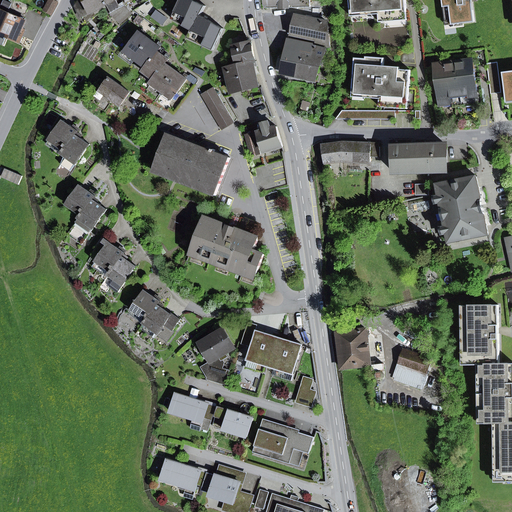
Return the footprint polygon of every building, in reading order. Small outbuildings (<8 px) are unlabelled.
[(54,0),(50,0),(44,11),(52,15),(59,3),(54,0)] [(111,13),(121,8),(119,5),(116,0),(81,0),(77,6),(81,16),(106,3),(108,6),(110,11),(111,13)] [(180,0),(172,19),(192,30),(201,16),(206,6),(192,0),(180,0)] [(266,0),(267,8),(311,7),(310,0),(266,0)] [(349,0),(350,8),(361,7),(362,13),(374,12),(374,15),(379,14),(379,22),(384,22),(384,19),(396,18),(396,13),(407,12),(405,0),(349,0)] [(453,25),(475,22),(473,2),(472,0),(443,0),(444,7),(450,7),(453,25)] [(111,14),(115,19),(127,8),(125,5),(121,8),(111,13),(111,14)] [(374,12),(362,13),(361,7),(350,8),(351,16),(374,15),(374,12)] [(446,25),(453,25),(450,7),(444,7),(446,25)] [(27,21),(23,19),(24,18),(22,17),(22,18),(0,8),(0,42),(4,45),(7,37),(20,42),(26,29),(24,28),(27,21)] [(127,8),(115,19),(119,24),(131,13),(127,8)] [(384,22),(407,20),(407,12),(396,13),(396,18),(384,19),(384,22)] [(224,29),(201,16),(192,30),(187,38),(214,50),(224,29)] [(319,45),(330,48),(328,23),(296,16),(292,36),(319,41),(319,45)] [(136,60),(151,40),(140,32),(125,52),(136,60)] [(291,39),(289,50),(304,53),(313,56),(316,46),(313,44),(291,39)] [(159,52),(161,48),(151,40),(136,60),(147,68),(159,52)] [(238,64),(238,65),(256,60),(251,41),(249,42),(233,46),(238,64)] [(323,61),(327,49),(316,46),(313,56),(304,53),(298,75),(316,79),(320,60),(323,61)] [(132,66),(136,60),(125,52),(123,50),(119,56),(132,66)] [(279,57),(276,70),(298,75),(304,53),(289,50),(287,59),(279,57)] [(144,72),(154,79),(166,64),(169,59),(159,52),(147,68),(144,72)] [(400,67),(384,66),(384,58),(366,57),(366,59),(355,58),(353,89),(364,90),(364,95),(375,96),(375,99),(380,99),(380,107),(385,107),(385,104),(397,105),(397,100),(408,101),(411,70),(400,69),(400,67)] [(475,80),(476,79),(476,78),(474,58),(455,61),(454,63),(451,64),(448,64),(447,62),(434,63),(439,107),(453,105),(464,104),(464,105),(479,103),(480,99),(479,90),(476,88),(475,85),(475,81),(475,80)] [(259,86),(254,67),(258,66),(257,61),(256,61),(256,60),(238,65),(238,64),(227,67),(233,92),(259,86)] [(151,83),(162,91),(177,71),(166,64),(154,79),(151,83)] [(188,79),(177,71),(162,91),(173,99),(188,79)] [(511,71),(503,73),(506,96),(511,95),(511,71)] [(101,91),(121,106),(130,93),(110,78),(101,91)] [(453,108),(484,104),(481,78),(476,78),(476,79),(475,80),(475,81),(475,85),(476,88),(479,90),(480,99),(479,103),(464,105),(464,104),(453,105),(453,108)] [(214,88),(202,95),(205,101),(218,94),(214,88)] [(375,96),(364,95),(364,90),(353,89),(352,97),(375,99),(375,96)] [(218,94),(205,101),(209,107),(221,99),(218,94)] [(221,99),(209,107),(212,112),(225,105),(221,99)] [(397,100),(397,105),(385,104),(385,107),(408,109),(408,101),(397,100)] [(300,113),(307,116),(310,104),(303,102),(300,113)] [(225,105),(212,112),(216,118),(228,111),(225,105)] [(228,111),(216,118),(219,124),(231,117),(228,111)] [(219,124),(222,130),(235,123),(231,117),(219,124)] [(64,121),(47,144),(62,154),(77,132),(78,131),(64,121)] [(259,132),(265,153),(283,147),(277,127),(271,129),(269,122),(262,124),(263,127),(259,128),(260,132),(259,132)] [(61,165),(71,172),(90,144),(81,138),(82,136),(77,132),(62,154),(61,155),(64,158),(61,165)] [(259,151),(254,133),(246,135),(251,153),(259,151)] [(175,176),(176,172),(200,180),(198,184),(218,192),(231,158),(215,152),(216,150),(213,149),(213,151),(168,134),(155,168),(175,176)] [(379,145),(343,143),(323,146),(325,158),(326,158),(343,156),(342,161),(371,162),(370,156),(380,156),(379,147),(378,147),(379,145)] [(393,146),(394,173),(447,172),(446,145),(393,146)] [(218,192),(198,184),(200,180),(176,172),(175,176),(155,168),(154,172),(217,195),(218,192)] [(2,177),(19,185),(23,176),(6,169),(2,177)] [(448,234),(450,243),(489,235),(485,217),(481,196),(477,177),(437,185),(440,197),(436,198),(437,204),(441,203),(446,228),(442,228),(443,235),(448,234)] [(81,185),(66,206),(81,217),(94,197),(95,196),(81,185)] [(68,235),(83,245),(108,209),(98,203),(99,201),(94,197),(81,217),(68,235)] [(414,212),(431,209),(429,201),(412,204),(414,212)] [(233,216),(229,226),(236,229),(240,219),(233,216)] [(255,251),(260,238),(236,229),(229,226),(206,217),(193,251),(204,255),(203,259),(219,265),(220,261),(230,265),(228,268),(245,275),(247,271),(257,275),(265,255),(255,251)] [(106,249),(93,267),(107,277),(124,254),(125,253),(110,242),(111,242),(106,239),(101,246),(106,249)] [(110,287),(118,293),(137,266),(127,260),(129,258),(124,254),(107,277),(101,287),(107,291),(110,287)] [(146,291),(131,312),(145,322),(159,302),(160,301),(146,291)] [(173,331),(181,320),(172,313),(172,314),(163,308),(164,306),(159,302),(145,322),(143,325),(136,335),(149,344),(152,338),(155,334),(157,336),(168,343),(175,332),(173,331)] [(487,365),(487,364),(500,364),(499,332),(499,305),(470,306),(471,316),(466,316),(467,355),(471,355),(471,366),(478,365),(487,365)] [(471,355),(467,355),(466,316),(471,316),(470,306),(462,306),(462,366),(471,366),(471,355)] [(257,326),(249,324),(245,336),(253,338),(257,326)] [(212,362),(213,361),(212,366),(217,367),(219,360),(218,358),(221,357),(223,360),(229,357),(226,353),(235,348),(224,330),(201,344),(212,362)] [(338,333),(342,369),(371,365),(367,330),(338,333)] [(269,364),(272,365),(280,341),(276,340),(277,337),(258,331),(249,360),(266,365),(268,366),(269,364)] [(245,336),(243,344),(251,346),(253,338),(245,336)] [(276,366),(275,368),(277,369),(294,374),(303,345),(284,340),(283,342),(280,341),(272,365),(276,366)] [(396,377),(422,386),(432,359),(406,350),(396,377)] [(247,367),(264,373),(266,365),(249,360),(247,367)] [(202,368),(208,378),(212,366),(213,361),(212,362),(202,368)] [(511,363),(500,364),(487,364),(487,365),(487,375),(482,375),(483,413),(488,413),(488,424),(494,424),(503,424),(503,423),(511,422),(511,363)] [(488,413),(483,413),(482,375),(487,375),(487,365),(478,365),(479,424),(488,424),(488,413)] [(217,367),(212,366),(208,378),(225,384),(229,371),(222,369),(217,367)] [(275,376),(292,381),(294,374),(277,369),(275,376)] [(302,388),(310,390),(313,380),(305,377),(302,388)] [(310,390),(302,388),(297,402),(312,407),(316,392),(310,390)] [(177,394),(171,412),(193,419),(204,422),(209,404),(177,394)] [(209,404),(204,422),(193,419),(191,426),(209,432),(216,407),(209,404)] [(239,414),(240,410),(220,404),(219,408),(239,414)] [(213,427),(248,437),(253,418),(239,414),(219,408),(213,427)] [(293,428),(264,419),(255,446),(265,449),(264,452),(274,456),(273,459),(300,467),(304,452),(309,454),(315,437),(300,433),(299,433),(299,434),(292,432),(293,428)] [(511,422),(503,423),(503,424),(503,433),(499,433),(499,472),(504,472),(504,483),(511,482),(511,422)] [(504,472),(499,472),(499,433),(503,433),(503,424),(494,424),(495,483),(504,483),(504,472)] [(273,459),(274,456),(264,452),(265,449),(255,446),(253,453),(273,459)] [(199,483),(202,471),(168,461),(162,480),(187,488),(196,491),(199,483)] [(232,511),(249,511),(254,498),(238,493),(242,483),(238,482),(241,472),(220,466),(217,476),(212,494),(211,496),(226,501),(235,504),(232,511)] [(202,471),(199,483),(204,484),(202,491),(212,494),(217,476),(202,471)] [(255,495),(242,491),(247,474),(241,472),(238,482),(242,483),(238,493),(254,498),(255,495)] [(185,495),(194,498),(196,491),(187,488),(185,495)] [(269,492),(261,490),(256,507),(264,510),(269,492)] [(291,499),(273,493),(268,510),(272,511),(324,511),(326,510),(298,501),(291,499)] [(223,510),(227,511),(232,511),(235,504),(226,501),(223,510)]
